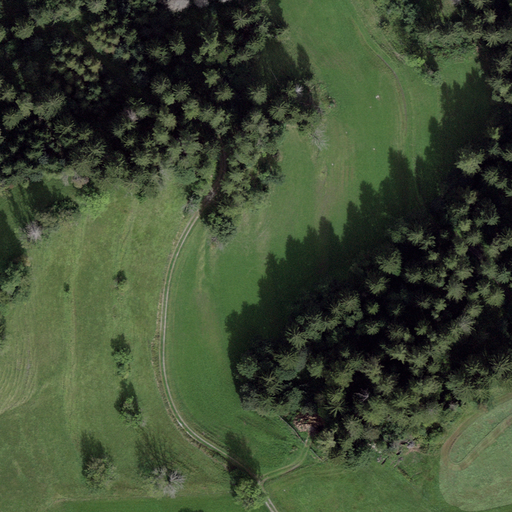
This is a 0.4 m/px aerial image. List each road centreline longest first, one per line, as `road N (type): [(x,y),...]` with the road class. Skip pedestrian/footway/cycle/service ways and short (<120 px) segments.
road 1 (track): [(0,42),(44,27),(71,32),(121,79),(209,124),(224,163),(171,267),(162,392),(185,433),(257,482),(281,511)]
road 2 (track): [(345,0),(404,87),(409,175),(427,223),(476,248),(511,298)]
